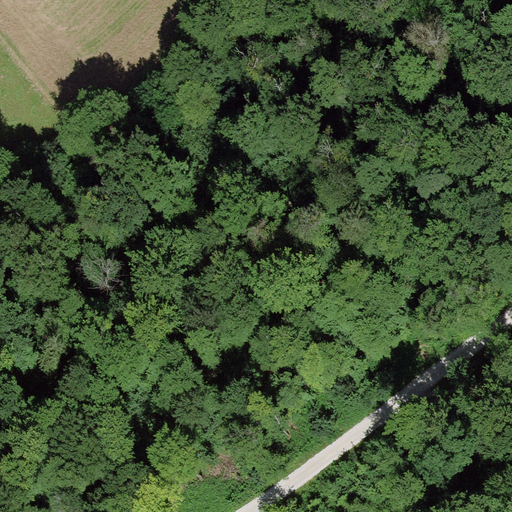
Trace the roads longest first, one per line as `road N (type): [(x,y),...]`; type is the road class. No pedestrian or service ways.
road 1 (track): [(225,511),(387,406)]
road 2 (track): [(511,316),(387,406)]
road 3 (track): [(387,406),(511,393)]
